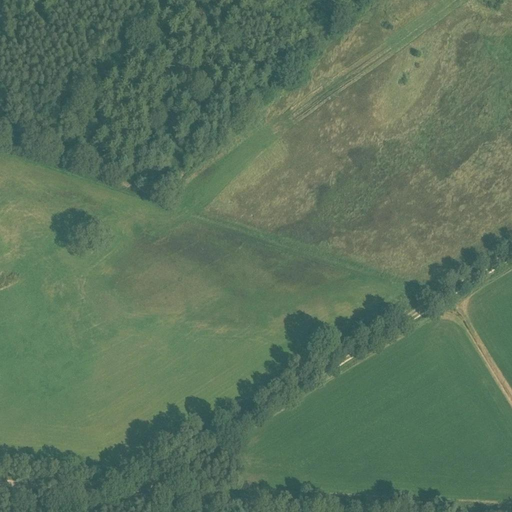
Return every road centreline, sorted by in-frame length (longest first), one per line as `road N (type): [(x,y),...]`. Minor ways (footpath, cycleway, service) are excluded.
road 1 (track): [(511,253),(118,493)]
road 2 (unclassified): [(444,511),(118,493)]
